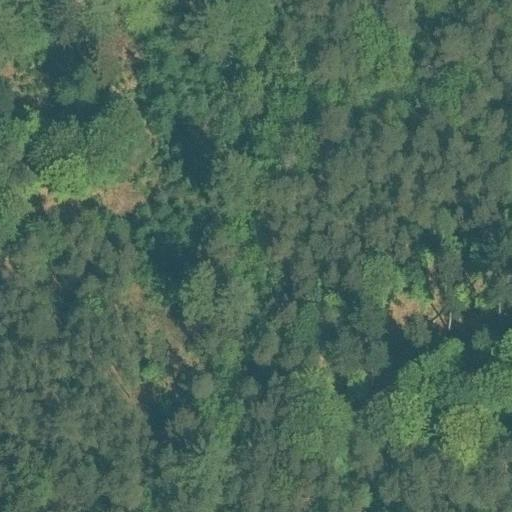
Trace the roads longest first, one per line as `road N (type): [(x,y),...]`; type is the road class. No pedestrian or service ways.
road 1 (track): [(236,388),(250,315),(271,0)]
road 2 (track): [(218,511),(236,388)]
